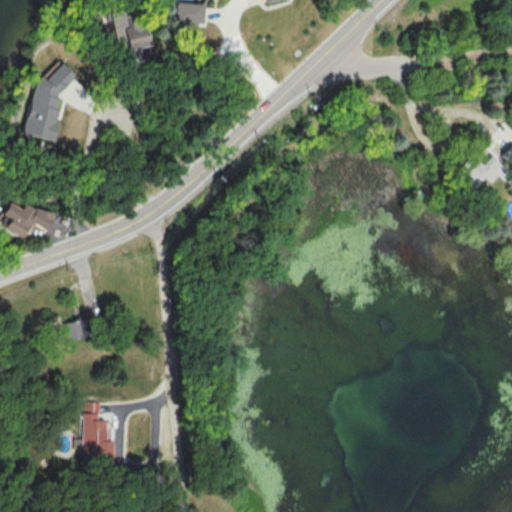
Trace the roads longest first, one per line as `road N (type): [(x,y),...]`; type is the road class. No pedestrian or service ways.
road 1 (tertiary): [(0,272),(110,234),(187,181),(268,108)]
road 2 (residential): [(511,61),(396,69),(317,64)]
road 3 (tertiary): [(277,100),(383,0)]
